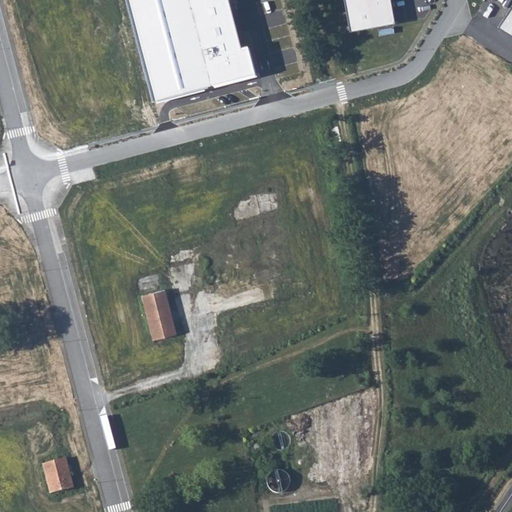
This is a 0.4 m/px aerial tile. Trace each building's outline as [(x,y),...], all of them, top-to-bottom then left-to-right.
[(228,0),(128,0),(154,98),(254,73),(247,45),(240,47),(228,0)] [(388,0),(343,0),(349,28),(392,21),(388,0)] [(511,1),(498,25),(511,34),(511,1)] [(153,340),(175,334),(165,291),(142,296),(153,340)] [(51,492),(73,487),(65,456),(44,462),(51,492)] [(293,483),(294,479),(293,475),(289,469),(284,467),(279,466),(274,467),(269,471),(267,476),(267,480),(268,486),(272,490),(277,492),(281,493),(286,491),(291,488),(293,483)]
